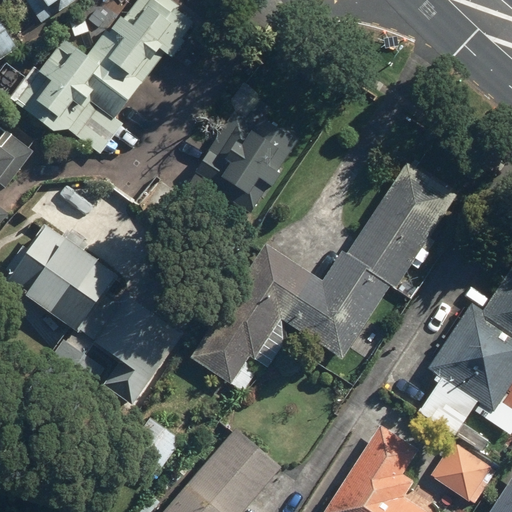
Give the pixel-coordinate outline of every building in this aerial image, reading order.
[(160,54),(169,61),(197,28),(163,0),(130,0),(84,56),(57,34),(2,100),(59,148),(67,138),(97,163),(127,128),(116,119),(141,89),(131,81),(142,68),(146,71),(160,54)] [(20,0),(41,27),(77,0),(20,0)] [(196,176),(245,210),(296,137),(263,115),(258,122),(242,111),(196,176)] [(0,225),(8,215),(0,209),(0,182),(12,167),(21,173),(32,157),(0,133),(0,225)] [(456,199),(405,162),(318,281),(266,243),(186,354),(244,396),(289,334),(337,369),(351,349),(367,361),(383,340),(364,326),(410,262),(419,269),(438,243),(428,236),(456,199)] [(0,317),(132,408),(188,325),(41,225),(0,286),(0,317)] [(511,254),(479,309),(466,301),(425,368),(437,375),(412,415),(479,455),(489,439),(463,423),(473,407),(492,418),(511,384),(511,254)] [(178,441),(146,417),(118,456),(150,480),(178,441)] [(416,449),(376,425),(323,511),(423,511),(399,497),(409,480),(400,475),(416,449)] [(238,511),(276,471),(230,429),(153,511),(238,511)] [(473,511),(494,470),(445,446),(424,489),(472,511),(473,511)] [(511,511),(511,468),(485,511),(511,511)]
